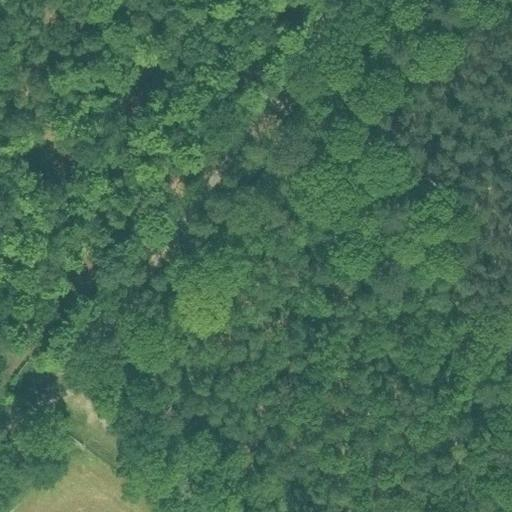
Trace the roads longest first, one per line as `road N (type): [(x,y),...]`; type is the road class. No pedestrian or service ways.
road 1 (track): [(354,0),(0,465)]
road 2 (track): [(48,401),(195,511)]
